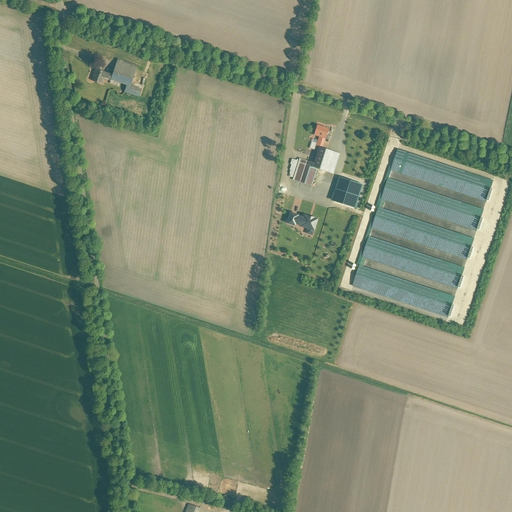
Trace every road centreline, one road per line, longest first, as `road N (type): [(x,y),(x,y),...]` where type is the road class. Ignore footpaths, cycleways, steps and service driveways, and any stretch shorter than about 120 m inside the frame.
road 1 (unclassified): [(59,9),(127,511)]
road 2 (unclassified): [(59,9),(511,155)]
